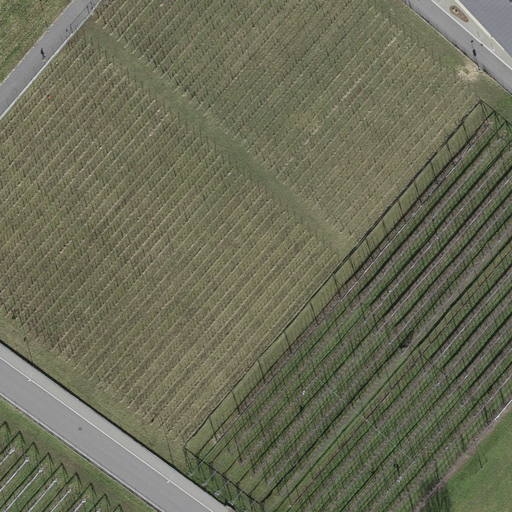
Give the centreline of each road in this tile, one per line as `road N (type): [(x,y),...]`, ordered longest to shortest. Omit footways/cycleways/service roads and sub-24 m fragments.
road 1 (residential): [(0,376),(187,511)]
road 2 (residential): [(88,0),(0,104)]
road 3 (residential): [(410,0),(511,89)]
